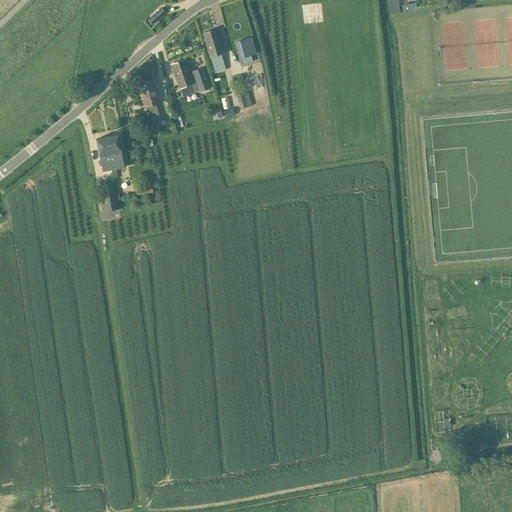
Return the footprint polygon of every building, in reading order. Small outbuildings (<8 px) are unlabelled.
[(397,0),(390,0),(391,12),(398,12),(397,0)] [(400,5),(402,11),(416,8),(414,2),(400,5)] [(147,21),(151,25),(152,25),(153,25),(166,13),(161,8),(147,21)] [(203,33),(210,58),(224,54),(217,29),(203,33)] [(256,54),(251,38),(236,42),(241,59),(256,54)] [(193,84),(195,91),(199,89),(199,90),(209,86),(202,68),(193,71),(193,72),(190,74),(185,60),(171,65),(179,89),(193,84)] [(146,107),(154,132),(160,130),(158,124),(157,124),(155,118),(158,117),(155,104),(159,103),(155,89),(158,88),(156,81),(153,82),(153,80),(139,84),(146,107)] [(236,95),(240,109),(251,106),(247,92),(236,95)] [(96,139),(103,171),(124,167),(117,134),(96,139)] [(135,186),(136,195),(153,192),(151,183),(147,184),(146,181),(135,182),(136,186),(135,186)] [(119,209),(114,183),(100,186),(105,211),(119,209)]
